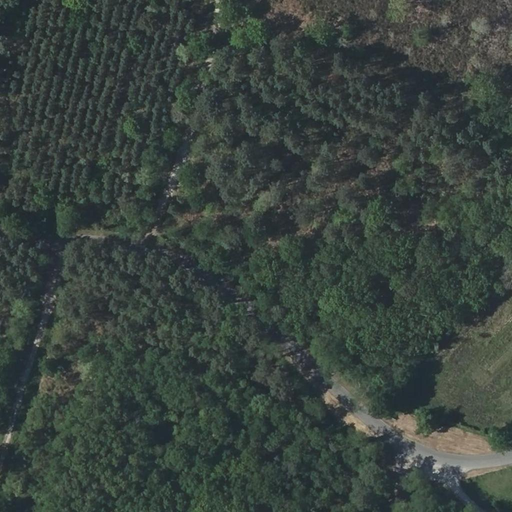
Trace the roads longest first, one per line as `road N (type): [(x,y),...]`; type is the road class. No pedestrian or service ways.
road 1 (tertiary): [(0,240),(152,248),(231,277),(368,420),(440,462),(462,495),(511,480)]
road 2 (track): [(222,0),(152,248)]
road 3 (track): [(0,463),(66,243)]
